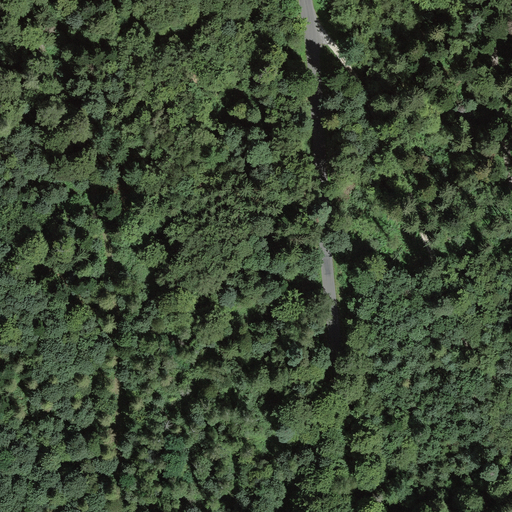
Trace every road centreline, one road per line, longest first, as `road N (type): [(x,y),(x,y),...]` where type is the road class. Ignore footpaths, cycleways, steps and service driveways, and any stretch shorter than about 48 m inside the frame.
road 1 (track): [(122,511),(112,242),(29,0)]
road 2 (tertiary): [(305,0),(358,511)]
road 3 (track): [(311,33),(323,34),(376,104),(478,361),(511,383)]
road 4 (track): [(511,176),(492,0)]
